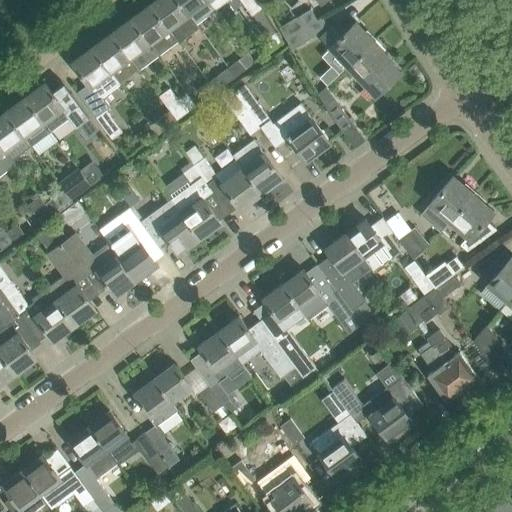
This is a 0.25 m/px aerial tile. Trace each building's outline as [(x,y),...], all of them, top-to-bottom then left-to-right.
[(177,0),(155,0),(150,3),(177,40),(178,39),(179,41),(197,27),(177,0)] [(207,0),(177,0),(197,27),(198,27),(195,23),(214,9),(207,0)] [(207,0),(214,9),(226,0),(207,0)] [(239,0),(251,15),(253,13),(265,30),(272,25),(261,7),(255,0),(239,0)] [(150,3),(131,18),(158,54),(177,40),(150,3)] [(311,9),(279,27),(285,38),(306,26),(317,20),(311,9)] [(131,18),(112,32),(138,69),(158,54),(131,18)] [(337,21),(320,37),(348,66),(374,40),(356,21),(346,30),(337,21)] [(306,26),(285,38),(291,49),(312,37),(306,26)] [(112,32),(92,47),(119,83),(130,75),(138,69),(112,32)] [(374,40),(348,66),(352,70),(366,85),(376,95),(390,81),(401,71),(391,61),(392,60),(374,40)] [(92,47),(73,61),(89,83),(78,91),(78,90),(77,91),(102,126),(112,118),(105,108),(109,105),(103,95),(119,83),(92,47)] [(238,59),(227,67),(234,77),(244,70),(245,69),(238,59)] [(414,64),(407,69),(412,77),(420,71),(414,64)] [(227,67),(208,81),(215,91),(234,77),(227,67)] [(321,75),(313,83),(320,90),(328,82),(321,75)] [(215,91),(208,81),(197,89),(204,99),(215,91)] [(45,82),(25,97),(50,131),(70,116),(77,125),(79,124),(88,136),(98,128),(73,94),(61,103),(45,82)] [(244,83),(234,91),(239,99),(260,127),(262,126),(277,146),(285,139),(292,149),(296,146),(306,159),(330,141),(312,118),(300,102),(273,122),(244,83)] [(187,93),(167,107),(169,110),(176,119),(187,111),(196,105),(187,93)] [(25,97),(5,111),(31,145),(37,154),(57,140),(50,131),(25,97)] [(239,99),(231,106),(251,134),(260,127),(239,99)] [(329,112),(331,115),(355,147),(365,140),(339,104),(329,112)] [(157,134),(176,119),(169,110),(158,118),(150,125),(156,132),(157,134)] [(5,111),(0,115),(0,144),(12,159),(31,145),(5,111)] [(147,121),(139,127),(147,138),(156,132),(150,125),(147,121)] [(273,184),(282,177),(255,138),(233,153),(236,158),(235,158),(259,191),(271,182),(273,184)] [(0,144),(0,174),(15,163),(12,159),(0,144)] [(194,164),(193,164),(208,184),(218,177),(240,208),(249,201),(248,199),(259,191),(235,158),(214,173),(194,145),(185,152),(194,164)] [(92,162),(81,171),(84,174),(90,183),(101,175),(92,162)] [(171,198),(198,236),(210,227),(211,229),(221,223),(198,191),(208,184),(193,164),(163,186),(171,198)] [(63,189),(70,198),(81,190),(90,183),(84,174),(81,171),(77,165),(57,180),(63,189)] [(443,228),(450,220),(474,193),(453,175),(424,209),(432,216),(431,218),(443,228)] [(63,189),(44,203),(50,211),(70,198),(63,189)] [(474,193),(450,220),(468,235),(460,244),(467,250),(497,228),(486,219),(494,210),(474,193)] [(50,211),(44,203),(39,195),(27,203),(40,221),(40,220),(43,224),(54,217),(50,211)] [(84,197),(82,202),(85,206),(91,206),(93,201),(89,197),(84,197)] [(154,211),(140,221),(143,225),(159,246),(168,238),(179,253),(188,246),(186,244),(198,236),(171,198),(154,211)] [(129,228),(109,243),(134,277),(146,269),(148,270),(157,264),(134,233),(143,225),(140,221),(129,206),(119,213),(129,228)] [(357,225),(347,233),(372,267),(374,270),(400,250),(389,234),(393,231),(382,217),(370,225),(365,218),(357,224),(357,225)] [(15,224),(5,231),(12,241),(22,233),(15,224)] [(1,225),(0,226),(0,247),(1,249),(12,241),(5,231),(1,225)] [(414,226),(399,238),(412,257),(428,245),(414,226)] [(54,232),(62,242),(91,282),(101,275),(115,294),(124,288),(123,286),(134,277),(109,243),(108,241),(91,254),(75,233),(67,238),(62,231),(59,233),(57,230),(54,232)] [(332,256),(319,266),(338,292),(339,291),(346,300),(353,309),(354,311),(367,302),(352,281),(372,267),(347,233),(335,242),(334,241),(325,247),(332,256)] [(64,274),(47,287),(73,322),(85,314),(86,315),(95,309),(81,289),(91,282),(62,242),(48,252),(64,274)] [(495,275),(487,283),(480,293),(500,310),(508,301),(511,296),(511,256),(504,249),(488,269),(495,275)] [(456,255),(446,262),(454,274),(464,266),(456,255)] [(426,277),(434,287),(435,288),(454,274),(446,262),(426,277)] [(295,276),(285,284),(305,312),(309,318),(327,305),(328,304),(326,300),(320,292),(315,285),(303,268),(294,275),(295,276)] [(454,274),(435,288),(441,297),(460,283),(454,274)] [(426,277),(417,284),(424,294),(425,293),(434,287),(426,277)] [(61,331),(73,322),(47,287),(31,298),(33,301),(28,304),(17,289),(15,290),(9,282),(8,283),(2,287),(1,288),(39,340),(38,338),(47,331),(54,340),(63,333),(61,331)] [(269,312),(261,318),(296,368),(302,376),(315,366),(286,326),(292,322),(305,312),(285,284),(273,292),(272,291),(263,297),(272,310),(269,312)] [(1,288),(0,288),(0,316),(6,325),(2,328),(0,329),(0,351),(14,370),(26,362),(27,364),(36,357),(29,347),(39,340),(1,288)] [(424,294),(407,307),(417,323),(423,319),(425,321),(438,312),(425,293),(424,294)] [(346,300),(339,305),(346,314),(353,309),(346,300)] [(406,310),(392,321),(403,336),(417,327),(415,324),(406,310)] [(231,323),(220,331),(243,363),(262,349),(283,378),(284,377),(286,376),(296,368),(261,318),(248,328),(239,316),(230,322),(231,323)] [(487,325),(474,340),(495,367),(510,355),(487,325)] [(425,337),(428,341),(431,346),(462,389),(478,377),(459,351),(457,353),(439,329),(425,337)] [(202,349),(190,358),(210,385),(220,378),(243,363),(220,331),(208,340),(207,338),(199,345),(202,349)] [(434,369),(428,373),(446,400),(462,389),(431,346),(428,341),(418,347),(434,369)] [(0,383),(3,381),(2,379),(14,370),(0,351),(0,383)] [(166,370),(156,378),(172,400),(191,386),(174,363),(165,369),(166,370)] [(373,398),(363,405),(376,422),(388,438),(412,421),(409,416),(423,405),(401,376),(387,387),(386,386),(372,396),(373,398)] [(172,400),(156,378),(144,387),(143,385),(134,392),(143,404),(141,406),(155,425),(177,408),(171,401),(172,400)] [(220,378),(210,385),(223,404),(228,412),(239,405),(233,396),(235,394),(230,388),(228,389),(220,378)] [(332,386),(330,387),(345,407),(355,399),(358,397),(344,378),(332,386)] [(210,385),(199,393),(213,412),(223,404),(210,385)] [(102,418),(91,425),(113,456),(113,457),(114,458),(117,463),(118,464),(139,448),(148,460),(159,452),(158,451),(145,432),(132,441),(110,410),(101,416),(102,418)] [(352,446),(366,435),(350,414),(312,442),(337,476),(361,459),(352,446)] [(289,417),(279,425),(294,445),(304,438),(289,417)] [(95,479),(117,463),(113,457),(113,456),(91,425),(80,434),(78,432),(70,439),(86,461),(74,471),(94,499),(101,509),(111,501),(95,479)] [(155,425),(145,432),(158,451),(168,443),(155,425)] [(94,499),(74,471),(71,466),(58,476),(43,454),(34,460),(35,461),(24,469),(41,493),(46,500),(53,509),(74,493),(84,507),(94,499)] [(294,457),(260,482),(270,496),(271,495),(283,511),(294,511),(311,500),(306,492),(301,486),(310,479),(294,457)] [(241,459),(230,466),(245,486),(255,479),(241,459)] [(12,476),(3,483),(12,495),(4,501),(12,511),(30,511),(46,501),(46,500),(41,493),(24,469),(12,478),(12,476)] [(185,511),(201,511),(186,491),(176,499),(185,511)] [(484,511),(511,511),(511,507),(505,497),(485,511),(484,511)]
